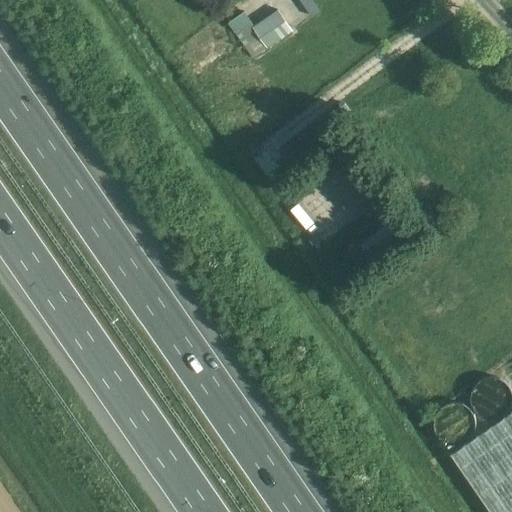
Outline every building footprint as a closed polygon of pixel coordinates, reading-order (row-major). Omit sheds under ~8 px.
[(316,0),(302,0),(313,16),(323,9),(316,0)] [(293,30),(278,9),(253,26),(249,21),(251,20),(245,11),(229,22),(253,58),(293,30)] [(342,141),(310,166),(354,220),(385,195),(342,141)] [(401,231),(392,220),(361,245),(369,256),(401,231)] [(489,419),(492,419),(495,419),(498,418),(500,417),(502,416),(505,414),(507,413),(508,411),(510,409),(511,407),(511,405),(511,403),(511,392),(511,391),(511,389),(509,386),(508,384),(505,382),(503,380),(500,379),(498,378),(496,377),(494,377),(491,377),(488,377),(486,378),(483,379),(481,380),(479,381),(478,383),(475,385),(473,388),(472,390),(472,392),(471,393),(471,396),(471,397),(471,399),(471,401),(472,404),(472,406),(473,407),(475,410),(476,412),(479,414),(480,416),(482,417),(486,418),(489,419)] [(455,444),(456,444),(459,444),(462,443),(465,441),(467,440),(470,438),(471,436),(473,434),(474,432),(475,430),(476,427),(476,425),(476,422),(476,420),(475,418),(474,414),(473,412),(472,410),(470,409),(470,408),(468,406),(465,405),(463,404),(460,402),(459,402),(455,402),(452,402),(449,403),(446,404),(444,405),(442,406),(440,408),(439,409),(437,412),(436,414),(435,416),(435,417),(434,420),(434,421),(434,423),(434,425),(434,426),(435,429),(435,431),(436,433),(437,434),(438,436),(441,438),(443,441),(445,442),(447,443),(451,444),(453,444),(455,444)] [(511,511),(511,412),(452,454),(491,511),(511,511)]
